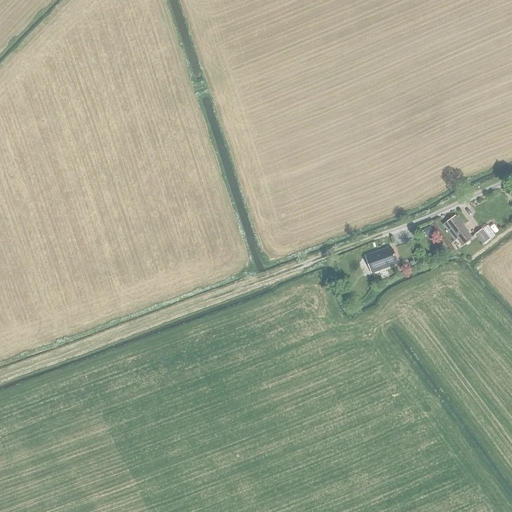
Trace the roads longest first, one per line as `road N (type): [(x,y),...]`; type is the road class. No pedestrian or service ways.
road 1 (track): [(0,375),(380,235)]
road 2 (residential): [(380,235),(511,178)]
